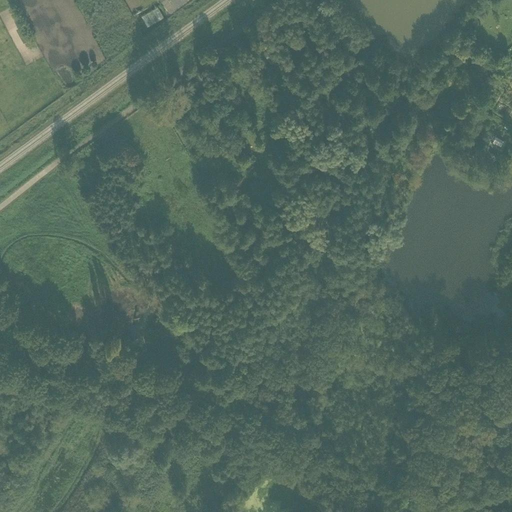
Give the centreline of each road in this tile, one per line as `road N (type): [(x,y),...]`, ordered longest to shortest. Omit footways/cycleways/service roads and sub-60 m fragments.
road 1 (track): [(0,207),(278,0)]
road 2 (track): [(271,448),(208,399),(93,367),(0,315)]
